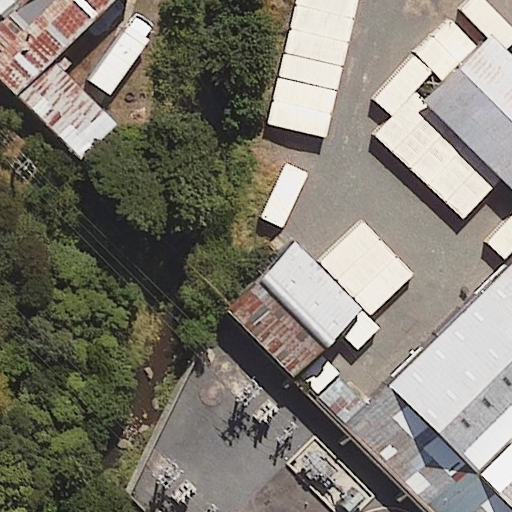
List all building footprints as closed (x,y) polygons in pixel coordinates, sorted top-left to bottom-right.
[(103,0),(0,0),(0,96),(0,97),(103,0)] [(324,139),(357,0),(293,0),(264,124),(324,139)] [(511,511),(511,57),(482,27),(414,96),(511,194),(511,242),(356,395),(332,371),(306,395),(421,511),(511,511)] [(307,174),(283,163),(257,217),(281,229),(307,174)] [(360,224),(320,259),(367,314),(408,278),(360,224)] [(353,303),(284,235),(215,305),(284,372),(353,303)]
